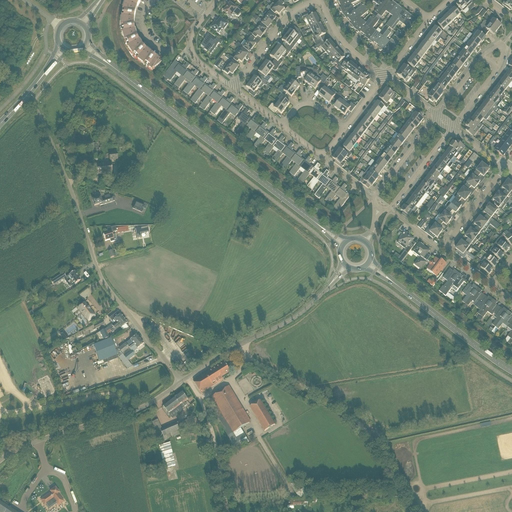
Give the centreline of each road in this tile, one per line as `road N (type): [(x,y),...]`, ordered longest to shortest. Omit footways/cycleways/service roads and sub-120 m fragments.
road 1 (unclassified): [(181,381),(96,268),(35,107)]
road 2 (primary): [(320,226),(109,65)]
road 3 (track): [(240,344),(354,419),(412,511)]
road 4 (unclassified): [(0,459),(146,404),(181,381)]
road 5 (residential): [(452,128),(498,66),(501,47),(483,55),(437,115)]
road 6 (unclassified): [(181,381),(293,318),(331,282)]
road 7 (track): [(354,419),(390,434),(511,409)]
road 8 (primary): [(511,370),(392,281)]
road 9 (track): [(226,511),(205,413),(187,378)]
road 10 (residential): [(232,89),(286,18),(314,0)]
